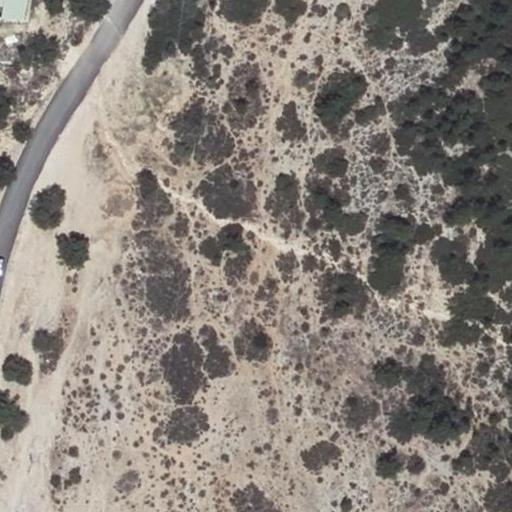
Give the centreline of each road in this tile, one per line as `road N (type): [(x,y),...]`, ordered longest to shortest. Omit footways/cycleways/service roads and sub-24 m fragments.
road 1 (unknown): [(100,511),(155,64),(122,24)]
road 2 (unclassified): [(0,256),(46,138),(136,0)]
